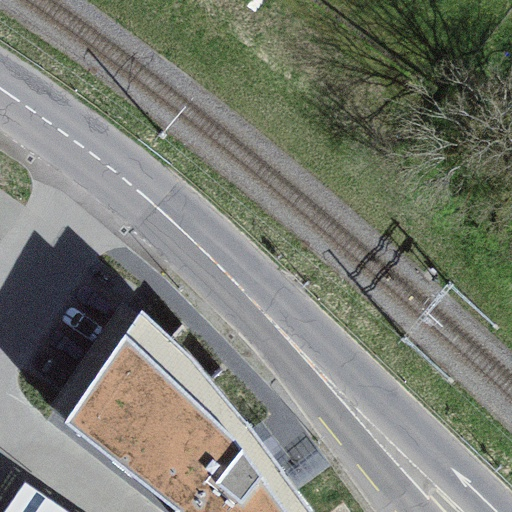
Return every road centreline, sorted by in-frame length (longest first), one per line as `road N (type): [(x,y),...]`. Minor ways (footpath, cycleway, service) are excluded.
road 1 (tertiary): [(501,511),(337,355),(193,235)]
road 2 (tertiary): [(193,235),(412,511)]
road 3 (tertiary): [(193,235),(0,88)]
